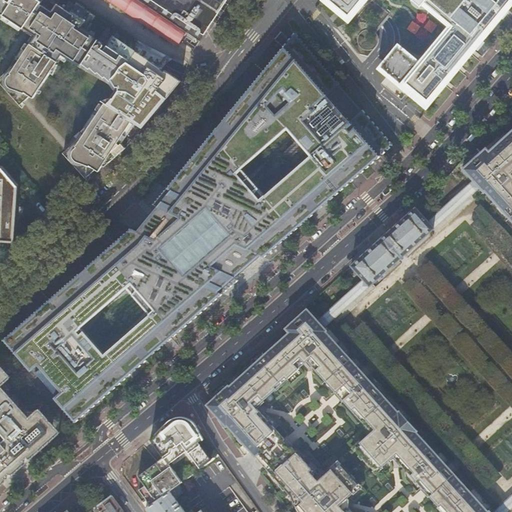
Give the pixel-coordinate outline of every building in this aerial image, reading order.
[(33,0),(0,0),(0,17),(20,31),(38,3),(33,0)] [(136,0),(198,41),(225,0),(136,0)] [(511,0),(321,0),(335,12),(336,20),(344,19),(346,22),(363,0),(410,0),(420,8),(422,5),(449,28),(417,66),(404,56),(397,65),(393,65),(393,69),(386,77),(394,84),(396,98),(410,97),(423,108),(458,66),(459,66),(497,21),(490,14),(492,14),(496,14),(499,13),(502,12),(504,10),(506,8),(511,0)] [(101,105),(70,152),(78,157),(76,160),(95,173),(103,161),(106,163),(119,152),(123,149),(142,122),(144,123),(178,82),(159,70),(161,66),(169,60),(133,41),(128,49),(110,37),(104,47),(101,52),(97,50),(96,50),(91,47),(95,41),(81,31),(86,23),(88,24),(93,17),(82,10),(80,12),(73,8),(73,7),(66,2),(60,12),(52,7),(4,80),(12,85),(10,87),(29,100),(58,57),(64,61),(65,59),(77,67),(78,65),(86,70),(87,69),(93,74),(94,73),(100,79),(101,78),(107,83),(108,82),(113,88),(115,88),(115,92),(109,100),(108,100),(104,106),(101,105)] [(208,142),(139,225),(5,340),(25,364),(36,355),(65,388),(55,397),(75,421),(119,383),(380,157),(378,155),(391,144),(372,123),(360,133),(307,72),(319,61),(298,37),(287,49),(285,48),(208,142)] [(511,130),(484,156),(481,153),(467,165),(470,168),(465,173),(484,193),(485,192),(511,222),(511,130)] [(0,245),(16,247),(21,198),(0,196),(0,245)] [(384,237),(351,266),(369,286),(404,258),(436,232),(415,209),(384,237)] [(230,387),(229,386),(213,399),(217,403),(210,409),(226,427),(227,427),(260,461),(264,465),(268,470),(291,496),(292,499),(293,502),(295,505),(296,508),(299,505),(305,511),(490,511),(489,510),(488,511),(449,468),(416,432),(417,431),(399,411),(398,412),(364,374),(325,331),(327,330),(311,313),(304,319),(300,315),(285,329),(289,333),(230,387)] [(0,483),(3,481),(1,478),(4,475),(10,475),(11,474),(9,473),(17,466),(18,468),(19,467),(20,461),(23,458),(26,461),(57,434),(35,410),(25,419),(0,390),(0,384),(8,378),(0,369),(0,483)] [(156,434),(150,439),(164,458),(169,464),(187,451),(201,469),(211,461),(198,443),(203,439),(189,421),(176,418),(156,434)] [(170,491),(182,482),(172,469),(169,464),(164,458),(138,477),(145,486),(139,490),(150,505),(170,491)] [(188,511),(185,511),(170,491),(150,505),(146,508),(148,511),(193,511),(192,510),(189,511),(188,511)] [(122,511),(117,504),(111,496),(93,509),(95,511),(122,511)]
